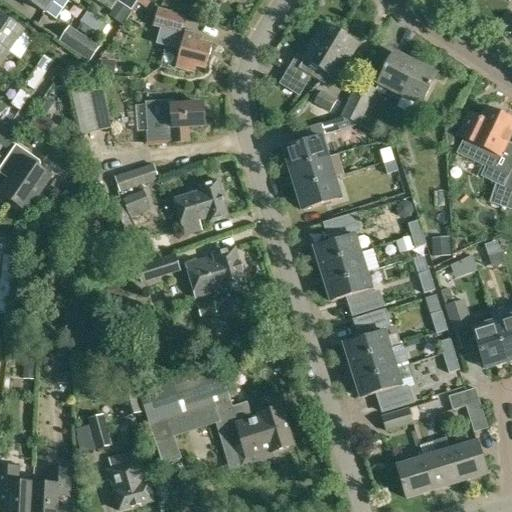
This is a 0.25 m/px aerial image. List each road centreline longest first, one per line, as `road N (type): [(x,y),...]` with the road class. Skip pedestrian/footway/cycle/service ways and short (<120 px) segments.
road 1 (residential): [(363,511),(245,142),(239,94),(249,58),(286,0)]
road 2 (tertiary): [(511,76),(396,0)]
